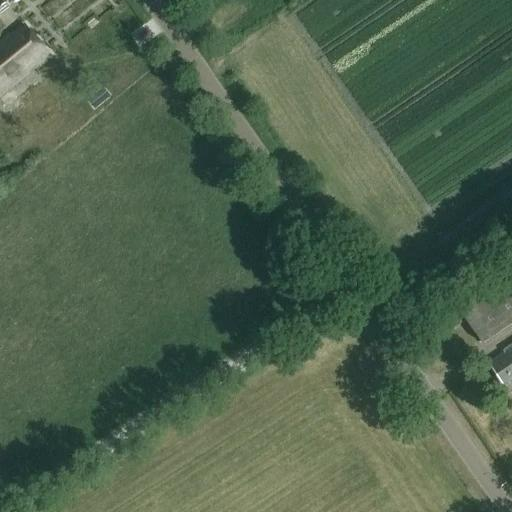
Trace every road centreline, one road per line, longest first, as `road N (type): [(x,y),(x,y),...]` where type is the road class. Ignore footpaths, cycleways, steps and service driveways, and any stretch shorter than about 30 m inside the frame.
road 1 (tertiary): [(510,511),(152,0)]
road 2 (track): [(12,511),(352,286)]
